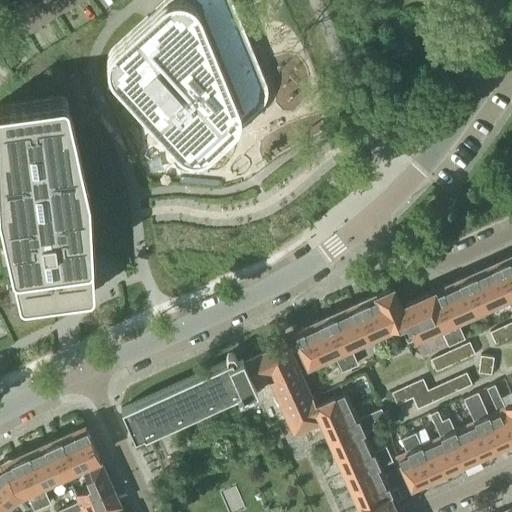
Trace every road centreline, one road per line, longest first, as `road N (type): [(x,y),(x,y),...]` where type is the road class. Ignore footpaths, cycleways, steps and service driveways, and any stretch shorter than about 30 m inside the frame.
road 1 (residential): [(86,370),(249,296),(367,218)]
road 2 (residential): [(367,218),(511,34)]
road 3 (residential): [(367,218),(388,239),(446,262),(511,232)]
road 4 (residential): [(86,370),(150,511)]
